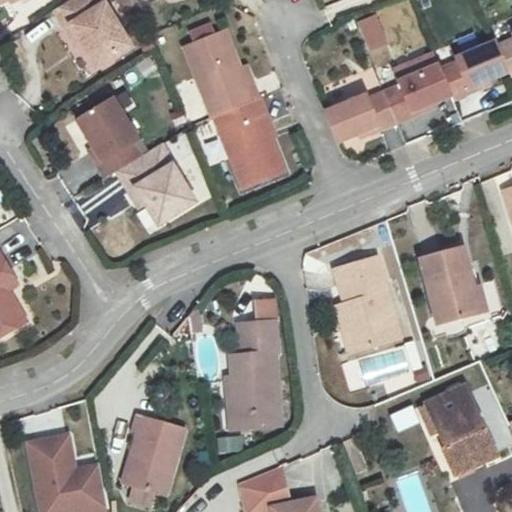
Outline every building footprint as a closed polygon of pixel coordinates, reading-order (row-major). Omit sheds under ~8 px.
[(104,0),(79,0),(59,12),(69,32),(76,29),(100,69),(134,50),(104,0)] [(215,120),(262,100),(255,84),(250,87),(225,32),(183,50),(214,121),(215,120)] [(459,67),(444,72),(455,98),(456,102),(471,95),(470,89),(509,75),(499,50),(497,43),(456,60),(459,67)] [(511,45),(499,50),(509,75),(511,80),(511,79),(511,45)] [(386,96),(398,126),(422,115),(420,111),(455,98),(444,72),(442,66),(400,85),(402,91),(386,96)] [(380,133),(398,126),(386,96),(369,103),(367,97),(324,114),(337,145),(377,128),(380,133)] [(268,117),(262,100),(215,120),(243,191),(285,175),(263,118),(268,117)] [(113,176),(136,162),(129,147),(134,143),(110,101),(76,121),(99,163),(92,167),(102,182),(113,176)] [(423,117),(401,126),(406,140),(428,132),(423,117)] [(136,162),(113,176),(126,197),(132,194),(140,209),(153,231),(190,209),(169,173),(167,174),(155,152),(136,162)] [(140,209),(132,194),(126,197),(134,213),(140,209)] [(473,287),(462,247),(422,258),(439,323),(488,310),(481,284),(473,287)] [(0,258),(0,288),(3,294),(16,287),(0,258)] [(402,337),(378,258),(336,270),(346,303),(336,306),(350,352),(402,337)] [(0,336),(20,326),(3,294),(0,288),(0,336)] [(283,360),(283,358),(282,330),(281,309),(263,308),(264,329),(262,329),(245,329),(246,361),(234,361),(235,383),(239,430),(279,429),(277,359),(283,360)] [(194,313),(189,317),(191,334),(204,333),(200,311),(194,313)] [(422,367),(409,371),(413,384),(426,379),(422,367)] [(239,430),(235,383),(227,383),(231,431),(239,430)] [(500,455),(468,386),(427,403),(444,445),(458,474),(500,455)] [(168,494),(186,430),(140,416),(135,434),(138,435),(125,482),(168,494)] [(217,440),(219,454),(242,451),(240,436),(217,440)] [(40,511),(77,511),(78,511),(107,511),(99,466),(74,471),(68,437),(28,444),(40,511)] [(281,468),(243,487),(243,494),(247,511),(276,506),(288,504),(281,468)] [(319,511),(317,499),(276,506),(277,511),(319,511)]
